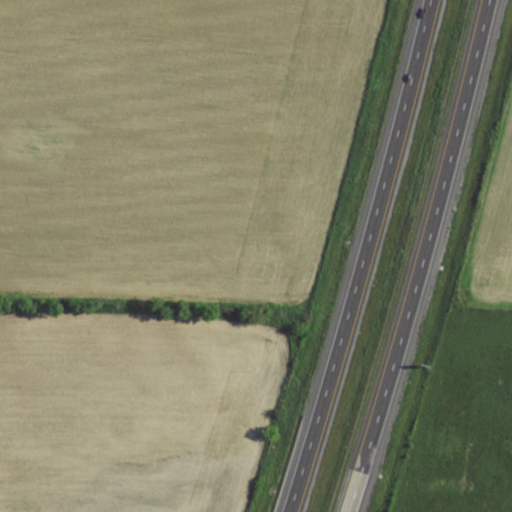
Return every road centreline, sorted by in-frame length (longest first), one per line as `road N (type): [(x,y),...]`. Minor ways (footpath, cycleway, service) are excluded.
road 1 (motorway): [(424,0),(362,259),(279,511)]
road 2 (motorway): [(346,511),(414,304),(486,0)]
